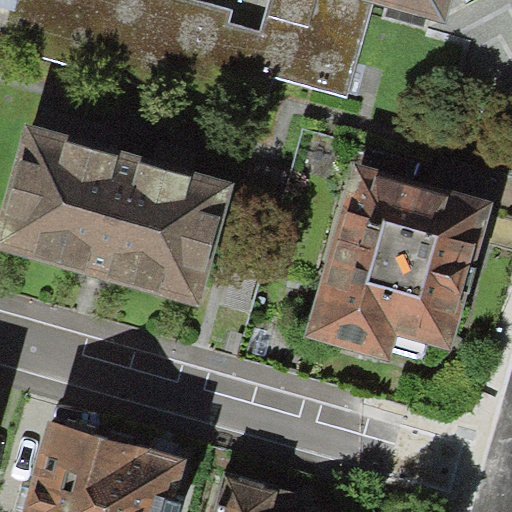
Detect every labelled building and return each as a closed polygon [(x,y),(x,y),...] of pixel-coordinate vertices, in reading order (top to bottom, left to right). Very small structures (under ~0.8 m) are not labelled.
[(232,13),(185,0),(0,0),(0,51),(258,120),(269,84),(344,98),(368,14),(314,0),(268,0),(259,33),(226,29),(232,13)] [(314,0),(368,14),(428,32),(436,0),(314,0)] [(128,161),(25,133),(0,224),(0,255),(196,308),(228,188),(128,161)] [(494,208),(352,171),(306,342),(390,365),(397,339),(455,354),(494,208)] [(139,444),(49,421),(25,511),(173,511),(187,456),(139,444)] [(283,511),(290,489),(231,473),(220,511),(283,511)]
